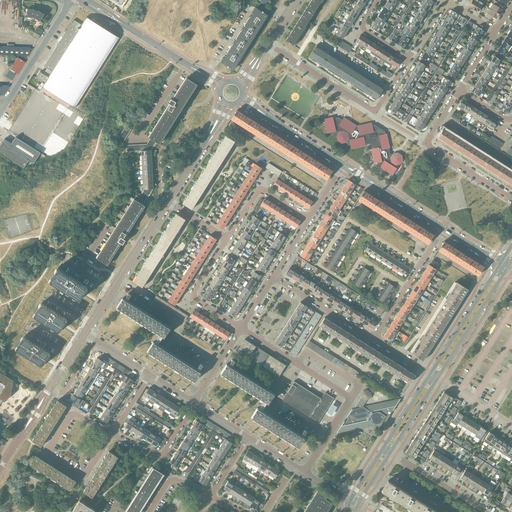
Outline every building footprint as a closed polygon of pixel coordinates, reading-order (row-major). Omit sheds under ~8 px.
[(262,12),(262,11),(266,5),(265,2),(270,1),(269,0),(260,0),(261,3),(260,3),(257,8),(262,12)] [(311,0),(311,1),(307,6),(307,7),(305,10),(305,9),(305,10),(313,15),(321,0),(311,0)] [(364,3),(358,0),(356,3),(355,2),(353,4),(355,5),(361,8),(361,9),(363,7),(362,6),(364,3)] [(473,9),(478,0),(467,0),(467,1),(470,3),(468,6),(473,9)] [(478,0),(473,9),(478,12),(483,3),(478,0)] [(391,11),(394,6),(387,1),(384,7),(391,11)] [(490,8),(499,14),(502,9),(498,7),(500,4),(495,1),(493,4),(493,3),(490,8)] [(418,6),(420,7),(427,12),(430,6),(424,2),(421,6),(419,4),(418,6)] [(361,8),(355,5),(352,10),(358,14),(359,12),(361,8)] [(384,7),(381,12),(388,16),(391,11),(384,7)] [(413,10),(417,12),(424,17),(427,12),(420,7),(418,10),(415,8),(413,10)] [(258,29),(260,26),(266,15),(267,16),(267,15),(265,14),(266,13),(262,11),(262,12),(257,8),(256,9),(256,8),(247,22),(258,29)] [(496,19),(499,14),(490,8),(487,13),(485,16),(490,19),(492,16),(496,19)] [(34,18),(36,10),(34,9),(27,9),(27,17),(31,18),(31,17),(34,18)] [(40,22),(40,21),(44,14),(39,11),(36,10),(34,18),(36,18),(36,19),(40,22)] [(297,22),(295,25),(303,30),(313,15),(305,10),(303,13),(298,22),(297,22)] [(346,13),(349,15),(355,19),(356,17),(358,14),(352,10),(350,12),(347,10),(346,13)] [(451,10),(448,15),(455,20),(458,14),(451,10)] [(377,17),(384,21),(388,16),(381,12),(377,17)] [(420,22),(424,17),(417,12),(414,18),(420,22)] [(355,19),(349,15),(346,20),(351,24),(352,24),(353,22),(355,19)] [(455,20),(448,15),(445,20),(451,25),(455,20)] [(86,17),(86,18),(81,25),(73,20),(66,32),(62,38),(59,42),(56,46),(57,46),(44,67),(46,68),(43,74),(40,72),(35,78),(42,83),(42,82),(44,84),(42,87),(47,91),(47,90),(70,105),(75,108),(75,107),(119,38),(114,34),(114,35),(91,20),(86,17)] [(377,17),(374,22),(381,27),(384,21),(377,17)] [(414,18),(410,23),(417,27),(418,25),(419,25),(420,25),(421,24),(421,23),(420,22),(414,18)] [(341,24),(342,25),(348,29),(349,29),(350,27),(351,24),(346,20),(344,23),(342,22),(341,24)] [(454,27),(451,25),(445,20),(441,26),(448,30),(450,27),(453,29),(457,30),(458,29),(454,27)] [(250,42),(252,40),(251,39),(256,31),(257,32),(258,29),(247,22),(239,35),(250,42)] [(371,28),(378,32),(381,27),(374,22),(371,28)] [(417,27),(410,23),(409,22),(407,26),(408,26),(407,28),(414,32),(417,27)] [(293,28),(291,32),(288,37),(287,37),(288,37),(286,40),(285,40),(285,41),(293,45),(303,30),(295,25),(293,28)] [(337,29),(345,34),(347,32),(346,32),(348,29),(342,25),(341,28),(338,26),(337,29)] [(441,26),(438,31),(445,35),(448,30),(441,26)] [(477,26),(474,32),(481,36),(482,34),(483,34),(484,34),(485,32),(484,31),(484,30),(477,26)] [(43,30),(38,27),(37,27),(34,32),(34,33),(40,36),(43,30)] [(407,28),(404,34),(410,38),(414,32),(407,28)] [(333,34),(340,37),(342,39),(343,37),(345,34),(337,29),(333,34)] [(445,35),(438,31),(435,36),(441,40),(445,35)] [(402,36),(400,39),(407,43),(410,38),(404,34),(401,32),(400,34),(402,36)] [(474,32),(471,37),(477,41),(481,36),(474,32)] [(241,56),(243,53),(248,45),(250,42),(239,35),(230,49),(241,56)] [(359,48),(365,38),(360,35),(356,42),(359,43),(356,46),(359,48)] [(435,36),(431,42),(438,46),(441,40),(435,36)] [(511,41),(511,39),(506,36),(503,41),(510,45),(511,41)] [(477,41),(471,37),(467,42),(474,46),(477,41)] [(364,51),(366,48),(370,41),(365,38),(359,48),(364,51)] [(398,38),(397,40),(399,41),(397,44),(404,48),(407,43),(400,39),(398,38)] [(371,51),(375,45),(370,41),(366,48),(371,51)] [(503,41),(500,46),(507,50),(510,45),(503,41)] [(438,46),(431,42),(428,47),(435,51),(438,46)] [(467,42),(465,45),(462,43),(461,45),(464,47),(471,52),(474,46),(467,42)] [(348,68),(346,67),(334,59),(332,58),(321,51),(318,49),(316,48),(317,46),(316,45),(315,45),(307,57),(308,58),(312,60),(313,59),(315,60),(317,61),(316,63),(324,68),(325,67),(327,67),(329,69),(330,69),(329,71),(337,76),(338,75),(340,76),(342,77),(343,77),(342,79),(346,82),(347,80),(348,81),(350,82),(349,84),(353,87),(355,88),(366,94),(367,93),(368,94),(370,95),(371,96),(370,97),(375,100),(376,98),(381,90),(383,88),(381,86),(380,88),(376,86),(374,84),(369,81),(370,80),(363,76),(361,74),(356,72),(356,73),(348,68)] [(375,56),(380,48),(375,45),(371,51),(370,53),(375,56)] [(507,50),(500,46),(497,51),(503,55),(507,50)] [(31,49),(28,49),(27,48),(0,47),(0,55),(17,56),(26,56),(26,57),(31,49)] [(428,47),(425,52),(431,56),(435,51),(428,47)] [(458,51),(461,53),(467,57),(471,52),(464,47),(462,51),(459,49),(458,51)] [(380,59),(385,51),(380,48),(375,56),(380,59)] [(232,69),(237,61),(239,58),(240,58),(241,56),(230,49),(222,63),(227,66),(227,67),(230,69),(231,68),(233,70),(233,69),(232,69)] [(385,63),(390,54),(385,51),(380,59),(385,63)] [(420,57),(421,57),(428,62),(430,59),(433,61),(435,59),(431,56),(425,52),(423,51),(420,57)] [(467,57),(461,53),(457,58),(464,62),(467,57)] [(390,66),(391,64),(395,57),(390,54),(385,63),(390,66)] [(26,56),(17,56),(16,58),(15,58),(4,77),(10,81),(15,73),(16,73),(20,66),(20,67),(22,64),(21,64),(22,63),(26,56)] [(494,56),(490,61),(497,65),(501,60),(496,57),(494,56)] [(396,67),(401,61),(395,57),(391,64),(396,67)] [(457,58),(454,63),(461,67),(464,62),(457,58)] [(416,67),(422,71),(425,65),(419,61),(416,67)] [(487,66),(494,70),(497,65),(490,61),(487,66)] [(454,63),(451,69),(457,73),(461,67),(454,63)] [(487,66),(484,71),(491,75),(494,70),(487,66)] [(412,72),(419,76),(422,71),(416,67),(412,72)] [(457,73),(451,69),(447,74),(454,78),(457,73)] [(484,71),(481,76),(488,80),(491,75),(484,71)] [(409,77),(415,81),(419,76),(412,72),(409,77)] [(478,81),(484,85),(488,80),(481,76),(478,81)] [(405,82),(412,87),(414,84),(421,88),(422,87),(421,87),(422,86),(415,81),(409,77),(405,82)] [(150,139),(156,142),(158,144),(180,108),(196,84),(187,78),(173,100),(170,99),(168,103),(170,104),(149,138),(150,139)] [(451,82),(445,78),(441,83),(448,87),(451,82)] [(474,86),(482,91),(485,88),(483,87),(484,85),(478,81),(474,86)] [(402,88),(409,92),(412,87),(405,82),(404,84),(403,84),(401,86),(402,87),(402,88)] [(448,87),(441,83),(438,88),(445,93),(448,87)] [(471,91),(479,96),(482,91),(474,86),(471,91)] [(409,92),(402,88),(399,93),(405,97),(409,92)] [(445,93),(438,88),(435,94),(441,98),(445,93)] [(438,103),(441,98),(435,94),(432,92),(429,97),(431,99),(438,103)] [(405,97),(399,93),(396,98),(402,102),(405,97)] [(406,104),(402,102),(396,98),(392,103),(399,108),(401,105),(404,107),(406,104)] [(438,103),(431,99),(428,104),(435,108),(438,103)] [(463,108),(467,103),(462,99),(457,106),(461,108),(459,110),(461,111),(463,109),(463,108)] [(511,103),(506,99),(503,104),(509,109),(511,104),(511,103)] [(405,112),(399,108),(392,103),(389,109),(388,111),(392,114),(393,112),(395,113),(397,110),(403,114),(405,112)] [(467,103),(463,108),(463,109),(466,111),(464,113),(466,115),(468,113),(470,108),(472,106),(467,103)] [(497,108),(506,114),(509,109),(503,104),(500,103),(499,105),(497,108)] [(435,108),(428,104),(425,110),(431,114),(435,108)] [(472,106),(470,108),(468,113),(471,114),(470,116),(470,117),(471,118),(473,116),(477,109),(472,106)] [(477,121),(478,119),(482,113),(477,109),(473,116),(476,118),(475,119),(475,120),(477,121)] [(250,119),(236,110),(231,119),(244,128),(250,119)] [(421,115),(428,119),(431,114),(425,110),(423,112),(421,111),(420,114),(421,115)] [(487,116),(482,113),(478,119),(483,122),(487,116)] [(428,119),(421,115),(418,120),(425,124),(428,119)] [(487,128),(492,119),(487,116),(483,122),(486,124),(484,126),(485,126),(487,128)] [(402,160),(401,155),(397,153),(393,154),(392,155),(391,155),(390,154),(391,153),(390,153),(389,150),(389,148),(386,133),(385,134),(385,131),(381,128),(380,129),(378,127),(376,126),(376,125),(374,124),(372,125),(371,123),(357,126),(356,126),(356,125),(353,123),(344,117),(342,120),(338,117),(333,118),(333,117),(323,119),(327,133),(333,132),(334,134),(337,136),(338,140),(341,143),(346,142),(346,146),(350,145),(351,149),(366,146),(365,145),(370,144),(372,149),(371,149),(374,163),(377,163),(377,164),(380,166),(380,167),(392,175),(397,168),(396,168),(398,166),(397,164),(400,164),(402,160)] [(258,136),(264,127),(250,119),(244,128),(258,136)] [(497,122),(492,119),(487,128),(492,131),(497,122)] [(415,128),(418,129),(420,131),(421,129),(425,124),(418,120),(414,125),(415,126),(415,125),(417,127),(415,128)] [(258,136),(272,145),(277,136),(264,127),(258,136)] [(457,138),(443,129),(437,138),(444,142),(454,148),(456,144),(455,144),(455,143),(455,142),(457,138)] [(226,155),(228,152),(234,141),(225,136),(221,141),(220,144),(217,149),(226,155)] [(285,154),(291,145),(277,136),(272,145),(285,154)] [(28,160),(33,164),(40,153),(15,137),(12,143),(4,139),(0,145),(0,153),(23,168),(28,160)] [(454,148),(461,152),(463,154),(469,158),(474,149),(457,138),(455,142),(455,143),(455,144),(456,144),(454,148)] [(291,145),(285,154),(299,162),(305,153),(291,145)] [(217,169),(219,165),(226,155),(217,149),(213,155),(212,157),(208,163),(217,169)] [(469,158),(475,161),(477,163),(483,166),(488,158),(474,149),(469,158)] [(313,171),(318,162),(305,153),(299,162),(313,171)] [(483,166),(489,171),(491,172),(497,175),(502,167),(488,158),(483,166)] [(313,171),(326,180),(332,171),(318,162),(313,171)] [(203,171),(199,176),(209,182),(217,169),(208,163),(204,169),(203,171)] [(255,164),(251,169),(258,173),(262,168),(255,164)] [(497,175),(504,180),(505,181),(511,184),(511,173),(502,167),(497,175)] [(255,179),(258,173),(251,169),(248,174),(255,179)] [(255,179),(248,174),(245,179),(252,184),(255,179)] [(195,184),(191,190),(200,196),(209,182),(199,176),(196,182),(195,184)] [(252,184),(245,179),(242,184),(248,189),(252,184)] [(278,189),(282,182),(277,179),(272,186),(278,189)] [(345,185),(352,190),(355,184),(348,180),(345,185)] [(283,192),(287,185),(282,182),(278,189),(283,192)] [(248,189),(242,184),(238,190),(245,194),(248,189)] [(288,196),(292,189),(287,185),(283,192),(288,196)] [(344,185),(341,190),(349,195),(352,190),(345,185),(344,185)] [(293,199),(297,192),(292,189),(288,196),(293,199)] [(191,190),(187,196),(186,198),(182,204),(191,209),(200,196),(191,190)] [(245,194),(238,190),(235,195),(242,199),(245,194)] [(338,195),(345,200),(349,195),(341,190),(338,195)] [(377,199),(363,191),(358,200),(372,208),(377,199)] [(298,202),(302,195),(297,192),(293,199),(298,202)] [(242,199),(235,195),(232,200),(239,204),(242,199)] [(303,205),(307,198),(302,195),(298,202),(303,205)] [(338,195),(335,200),(342,205),(345,200),(338,195)] [(134,199),(134,200),(143,205),(145,202),(135,196),(134,199)] [(264,198),(264,199),(260,205),(258,208),(264,211),(265,209),(270,202),(264,198)] [(308,208),(313,202),(307,198),(303,205),(308,208)] [(386,218),(392,208),(377,199),(372,208),(386,218)] [(144,206),(143,205),(134,200),(113,232),(112,232),(113,233),(97,258),(96,258),(107,265),(108,265),(106,264),(120,243),(122,244),(125,240),(123,238),(144,206)] [(239,204),(232,200),(229,205),(236,209),(239,204)] [(332,205),(339,210),(342,205),(335,200),(332,205)] [(270,212),(275,205),(270,202),(265,209),(270,212)] [(236,209),(229,205),(226,210),(233,214),(236,209)] [(275,215),(280,208),(275,205),(270,212),(275,215)] [(329,210),(328,210),(336,215),(339,210),(332,205),(331,205),(330,208),(329,210)] [(285,211),(280,208),(275,215),(280,218),(285,211)] [(386,218),(400,226),(406,217),(392,208),(386,218)] [(233,214),(226,210),(223,215),(229,219),(233,214)] [(325,215),(333,220),(336,215),(328,210),(329,210),(325,215)] [(286,221),(290,215),(285,211),(280,218),(286,221)] [(171,221),(167,227),(176,233),(183,223),(185,219),(176,214),(172,219),(171,221)] [(223,215),(219,220),(226,224),(229,219),(223,215)] [(295,218),(290,215),(286,221),(291,225),(295,218)] [(322,220),(329,225),(333,220),(325,215),(322,220)] [(250,221),(256,225),(260,220),(253,216),(253,217),(250,221)] [(420,226),(406,217),(400,226),(414,235),(420,226)] [(296,228),(300,221),(295,218),(291,225),(296,228)] [(226,224),(219,220),(216,225),(223,229),(226,224)] [(319,225),(326,230),(329,225),(322,220),(319,225)] [(250,221),(247,226),(253,230),(255,227),(258,229),(260,230),(262,228),(256,225),(250,221)] [(316,230),(323,235),(326,230),(319,225),(316,230)] [(247,226),(246,228),(244,231),(250,235),(252,237),(254,234),(257,235),(258,234),(253,230),(247,226)] [(414,235),(428,244),(433,235),(420,226),(414,235)] [(159,241),(168,247),(176,233),(167,227),(164,233),(162,235),(159,241)] [(344,232),(346,233),(348,234),(354,238),(357,232),(357,231),(357,230),(355,229),(354,230),(350,228),(347,232),(345,230),(344,232)] [(313,235),(312,235),(320,240),(323,235),(316,230),(313,235)] [(244,231),(240,236),(247,240),(250,235),(244,231)] [(279,232),(276,237),(282,242),(286,236),(279,232)] [(341,238),(343,239),(344,240),(350,243),(354,238),(348,234),(346,233),(344,237),(342,236),(341,238)] [(209,235),(206,240),(213,245),(216,239),(209,235)] [(309,240),(317,245),(320,240),(312,235),(313,235),(309,240)] [(247,240),(240,236),(237,241),(243,245),(245,247),(247,243),(251,246),(252,244),(247,240)] [(282,242),(276,237),(273,242),(279,247),(282,242)] [(344,240),(343,239),(340,243),(338,241),(337,243),(339,244),(341,245),(347,249),(350,243),(344,240)] [(213,245),(206,240),(204,243),(202,242),(200,244),(203,245),(210,250),(213,245)] [(317,245),(309,240),(306,245),(313,250),(317,245)] [(154,249),(150,254),(159,260),(168,247),(159,241),(155,247),(154,249)] [(237,241),(234,246),(240,250),(243,245),(237,241)] [(370,254),(375,246),(372,244),(373,242),(371,241),(365,250),(370,254)] [(443,243),(438,250),(452,259),(458,250),(444,241),(443,243)] [(269,248),(276,252),(279,247),(273,242),(269,248)] [(334,249),(336,250),(337,251),(337,250),(344,254),(347,249),(341,245),(339,244),(337,248),(335,247),(334,249)] [(376,257),(381,249),(377,247),(378,245),(376,244),(375,246),(370,254),(376,257)] [(203,245),(200,250),(207,255),(210,250),(203,245)] [(303,250),(310,255),(313,250),(306,245),(303,250)] [(243,252),(240,250),(234,246),(231,251),(237,255),(239,253),(242,254),(243,252)] [(276,252),(269,248),(266,253),(273,257),(276,252)] [(381,261),(386,253),(382,251),(384,249),(382,248),(381,249),(376,257),(381,261)] [(207,255),(200,250),(196,256),(203,260),(207,255)] [(310,255),(303,250),(300,255),(307,260),(310,255)] [(337,251),(336,250),(333,253),(332,252),(330,254),(332,255),(334,256),(340,260),(344,254),(337,250),(337,251)] [(458,250),(452,259),(466,268),(471,259),(458,250)] [(387,264),(392,256),(388,254),(389,252),(387,251),(386,253),(381,261),(387,264)] [(273,257),(266,253),(263,258),(270,262),(273,257)] [(145,262),(142,268),(151,273),(159,260),(150,254),(146,260),(145,262)] [(226,259),(225,261),(232,265),(233,266),(237,261),(237,262),(237,261),(228,256),(227,255),(225,258),(226,259)] [(327,260),(329,261),(330,262),(330,261),(337,265),(340,260),(334,256),(332,255),(330,259),(328,258),(327,260)] [(392,267),(397,260),(393,258),(395,256),(393,255),(392,256),(387,264),(392,267)] [(196,256),(193,261),(200,265),(203,260),(196,256)] [(270,262),(263,258),(260,263),(266,267),(270,262)] [(398,271),(403,263),(399,261),(400,259),(398,258),(397,260),(392,267),(398,271)] [(471,259),(466,268),(478,276),(484,267),(471,259)] [(200,265),(193,261),(190,266),(197,270),(200,265)] [(225,261),(222,266),(228,270),(232,265),(225,261)] [(330,262),(329,261),(326,264),(325,263),(323,265),(333,271),(337,265),(330,261),(330,262)] [(266,267),(260,263),(258,262),(257,264),(259,265),(257,268),(257,267),(256,268),(257,268),(255,270),(259,272),(260,270),(263,272),(264,272),(266,269),(265,269),(266,267)] [(403,263),(398,271),(403,275),(404,274),(405,274),(407,272),(406,272),(406,271),(408,267),(404,264),(406,263),(404,262),(403,263)] [(425,270),(433,274),(436,269),(429,264),(428,265),(429,265),(425,270)] [(190,266),(187,271),(194,275),(197,270),(190,266)] [(218,271),(225,275),(228,270),(222,266),(218,271)] [(361,273),(368,277),(371,272),(363,267),(361,271),(359,270),(358,272),(360,273),(361,274),(361,273)] [(49,280),(49,281),(53,284),(55,285),(60,289),(63,290),(66,292),(69,294),(72,296),(75,298),(79,300),(79,299),(81,297),(83,294),(84,291),(85,291),(86,288),(87,288),(57,268),(56,269),(54,272),(53,275),(52,276),(51,278),(49,280)] [(133,282),(142,287),(151,273),(142,268),(138,273),(137,276),(133,282)] [(288,275),(291,277),(295,271),(290,268),(286,274),(288,275)] [(425,270),(422,275),(429,279),(433,274),(425,270),(425,269),(425,270)] [(187,271),(184,276),(191,280),(194,275),(187,271)] [(218,271),(215,276),(222,280),(225,275),(218,271)] [(300,274),(295,271),(291,277),(293,278),(296,280),(300,274)] [(254,272),(251,277),(257,281),(261,276),(254,272)] [(301,283),(305,276),(306,275),(301,272),(300,274),(296,280),(298,282),(298,281),(301,283)] [(354,277),(356,278),(358,279),(364,283),(368,277),(361,273),(361,274),(360,273),(357,276),(355,275),(354,277)] [(419,280),(426,285),(429,279),(422,275),(422,274),(422,275),(419,280)] [(191,280),(184,276),(180,281),(187,285),(191,280)] [(212,281),(219,285),(222,280),(215,276),(212,281)] [(307,277),(305,276),(301,283),(303,285),(306,286),(310,280),(307,279),(307,277)] [(247,282),(254,287),(257,281),(251,277),(247,282)] [(311,278),(310,280),(306,286),(306,287),(308,288),(311,290),(317,281),(317,280),(314,278),(313,279),(311,278)] [(358,279),(356,278),(354,282),(352,281),(351,283),(360,288),(364,283),(358,279)] [(419,280),(416,285),(423,290),(426,285),(419,280)] [(180,281),(177,286),(184,290),(187,285),(180,281)] [(209,286),(216,290),(219,285),(212,281),(209,286)] [(316,293),(322,284),(317,281),(311,290),(313,291),(316,293)] [(247,282),(244,287),(251,292),(254,287),(247,282)] [(384,288),(392,293),(396,287),(395,287),(395,286),(395,285),(393,284),(392,285),(388,282),(386,286),(384,285),(383,287),(384,288)] [(411,353),(423,361),(431,348),(431,347),(430,347),(432,344),(433,344),(434,343),(457,307),(458,306),(457,305),(459,302),(460,303),(460,302),(460,301),(468,289),(456,282),(456,283),(454,282),(444,298),(446,298),(445,299),(422,336),(421,337),(420,336),(418,339),(410,351),(411,352),(411,353)] [(321,296),(326,288),(327,288),(322,284),(316,293),(318,294),(321,296)] [(413,290),(420,295),(423,290),(416,285),(415,285),(416,285),(413,290)] [(184,290),(177,286),(174,291),(181,295),(184,290)] [(209,286),(206,291),(212,295),(215,297),(216,294),(214,293),(216,290),(209,286)] [(244,287),(241,292),(248,297),(251,292),(244,287)] [(331,291),(326,288),(321,296),(323,298),(323,297),(326,299),(331,291)] [(379,293),(381,294),(389,298),(392,293),(384,288),(382,292),(380,291),(379,293)] [(412,290),(409,295),(416,300),(420,295),(413,290),(412,290)] [(174,291),(171,296),(178,300),(181,295),(174,291)] [(202,296),(209,301),(212,295),(206,291),(202,296)] [(337,294),(331,291),(326,299),(326,300),(328,301),(331,303),(336,295),(337,294)] [(241,292),(238,297),(244,302),(248,297),(241,292)] [(377,296),(376,298),(385,304),(389,298),(381,294),(379,297),(377,296)] [(333,304),(336,306),(340,300),(337,298),(338,296),(336,295),(331,303),(333,304)] [(406,300),(413,305),(416,300),(409,295),(406,300)] [(178,300),(171,296),(168,301),(175,306),(178,300)] [(235,302),(241,307),(244,302),(238,297),(235,302)] [(342,297),(340,300),(336,306),(338,307),(341,309),(347,301),(342,297)] [(170,328),(154,318),(122,298),(116,307),(155,332),(157,333),(160,335),(163,336),(164,337),(170,328)] [(406,300),(403,305),(410,310),(413,305),(406,300)] [(350,306),(352,304),(347,301),(341,309),(343,310),(346,312),(350,306)] [(235,302),(231,308),(238,312),(241,307),(235,302)] [(274,342),(274,343),(286,350),(286,349),(289,345),(292,341),(294,342),(297,344),(299,345),(301,347),(302,345),(300,344),(298,342),(296,341),(294,340),(293,339),(296,335),(297,336),(299,337),(301,338),(303,339),(305,341),(306,339),(318,321),(308,315),(310,312),(312,310),(300,302),(299,303),(294,312),(282,330),(278,337),(274,342)] [(33,315),(33,316),(38,319),(41,321),(51,327),(54,329),(59,332),(61,329),(64,323),(66,320),(67,319),(41,303),(41,304),(39,307),(35,312),(33,315)] [(400,310),(407,315),(410,310),(403,305),(400,310)] [(351,315),(355,309),(350,306),(346,312),(348,314),(348,313),(351,315)] [(380,315),(383,311),(378,307),(374,314),(376,312),(380,315)] [(228,313),(235,317),(238,312),(231,308),(228,313)] [(355,309),(351,315),(351,316),(353,317),(356,318),(360,313),(355,309)] [(190,317),(195,320),(199,313),(194,310),(190,317)] [(310,312),(308,315),(318,321),(321,316),(318,314),(312,310),(310,312)] [(400,311),(396,315),(404,320),(407,315),(400,310),(399,310),(400,311)] [(200,323),(204,316),(199,313),(195,320),(200,323)] [(360,313),(356,318),(356,319),(358,320),(359,320),(362,322),(365,316),(360,313)] [(370,319),(372,317),(367,313),(365,316),(362,322),(361,322),(363,323),(364,323),(367,325),(370,319)] [(396,316),(393,320),(400,325),(404,320),(396,315),(396,316)] [(200,323),(205,326),(209,320),(204,316),(200,323)] [(337,326),(324,317),(319,326),(332,334),(337,326)] [(370,319),(367,325),(366,325),(368,326),(369,326),(372,328),(372,329),(376,322),(370,319)] [(205,326),(210,330),(214,323),(209,320),(205,326)] [(400,325),(393,320),(393,321),(390,325),(397,330),(400,325)] [(215,333),(219,326),(214,323),(210,330),(215,333)] [(390,326),(387,331),(394,335),(397,330),(390,325),(390,326)] [(217,334),(220,336),(224,329),(219,326),(215,333),(213,336),(216,337),(217,334)] [(345,342),(350,334),(337,326),(332,334),(345,342)] [(220,336),(225,339),(230,333),(224,329),(220,336)] [(394,335),(387,331),(386,331),(387,331),(384,336),(383,336),(391,341),(394,335)] [(350,334),(345,342),(358,350),(363,342),(350,334)] [(163,336),(160,335),(154,343),(157,345),(163,336)] [(15,349),(15,350),(20,353),(23,355),(33,361),(36,363),(42,366),(44,363),(43,363),(47,357),(49,354),(50,354),(23,337),(21,340),(17,346),(15,349)] [(247,345),(246,348),(244,350),(242,353),(249,357),(248,357),(249,357),(255,348),(250,345),(251,343),(244,339),(245,339),(244,339),(242,342),(247,345)] [(194,381),(200,372),(180,360),(157,345),(154,343),(153,342),(151,344),(147,351),(194,381)] [(363,342),(358,350),(371,359),(376,350),(363,342)] [(286,349),(286,350),(293,354),(292,354),(295,356),(299,351),(296,349),(294,348),(292,346),(289,345),(286,349)] [(255,348),(249,357),(263,366),(262,366),(263,366),(268,358),(270,355),(269,355),(259,348),(258,348),(258,349),(255,348)] [(376,350),(371,359),(384,367),(389,358),(376,350)] [(268,358),(263,366),(263,367),(263,366),(280,377),(281,375),(280,374),(286,365),(270,355),(268,358)] [(104,362),(101,360),(97,357),(94,363),(101,367),(104,362)] [(402,367),(389,358),(384,367),(397,375),(402,367)] [(90,368),(97,373),(99,374),(100,374),(101,372),(100,371),(102,368),(101,367),(94,363),(93,363),(93,362),(92,363),(91,364),(91,365),(92,366),(90,368)] [(264,401),(266,402),(268,403),(274,394),(226,364),(220,373),(261,399),(264,401)] [(402,367),(397,375),(410,383),(415,375),(402,367)] [(90,368),(87,373),(94,378),(97,373),(90,368)] [(0,403),(1,403),(1,402),(3,401),(4,401),(4,402),(10,396),(13,381),(12,380),(4,375),(0,372),(0,403)] [(94,378),(87,373),(84,379),(91,383),(94,378)] [(134,381),(129,378),(127,376),(126,376),(123,381),(130,386),(134,381)] [(84,379),(80,384),(87,388),(91,383),(84,379)] [(123,381),(119,387),(127,391),(130,386),(123,381)] [(292,384),(282,400),(317,421),(318,422),(317,421),(332,398),(324,393),(321,398),(295,382),(294,381),(292,384)] [(87,388),(80,384),(77,389),(84,394),(87,388)] [(119,387),(116,392),(124,396),(127,391),(119,387)] [(149,399),(155,391),(155,390),(154,389),(153,390),(149,388),(144,396),(149,399)] [(77,389),(73,394),(81,399),(84,394),(77,389)] [(345,419),(336,433),(337,432),(338,433),(360,428),(363,430),(364,428),(367,428),(368,429),(369,427),(371,427),(373,428),(375,425),(385,423),(385,422),(389,417),(394,409),(399,400),(400,399),(399,400),(398,399),(378,404),(377,405),(377,404),(365,406),(364,407),(363,407),(362,406),(363,405),(367,400),(369,399),(371,396),(370,392),(367,390),(363,391),(361,394),(361,396),(354,407),(359,406),(360,408),(351,409),(346,418),(347,417),(348,417),(351,419),(350,420),(345,421),(345,422),(344,421),(345,419)] [(154,403),(160,395),(160,393),(159,392),(158,394),(155,391),(149,399),(154,403)] [(449,402),(452,397),(445,393),(446,392),(444,391),(441,396),(449,402)] [(120,402),(124,396),(116,392),(113,397),(120,402)] [(71,397),(72,398),(70,400),(73,401),(71,404),(78,409),(83,400),(81,399),(73,394),(73,395),(73,394),(72,394),(71,396),(71,397)] [(160,395),(154,403),(160,406),(165,398),(166,397),(164,396),(163,397),(160,395)] [(451,403),(449,402),(441,396),(438,401),(446,406),(448,407),(451,403)] [(113,397),(109,402),(117,407),(120,402),(113,397)] [(165,409),(170,401),(171,400),(169,399),(169,400),(165,398),(160,406),(165,409)] [(32,441),(41,447),(66,406),(57,400),(32,441)] [(170,413),(176,405),(176,403),(175,402),(174,404),(170,401),(165,409),(170,413)] [(258,409),(261,411),(266,402),(264,401),(258,409)] [(438,401),(435,405),(444,410),(446,406),(438,401)] [(113,412),(117,407),(109,402),(106,408),(113,412)] [(336,407),(332,404),(326,412),(331,415),(336,407)] [(174,419),(176,416),(178,418),(180,414),(178,413),(182,407),(180,406),(179,407),(176,405),(170,413),(169,415),(174,419)] [(441,415),(444,410),(435,405),(432,409),(441,415)] [(106,408),(103,413),(110,418),(113,412),(106,408)] [(304,438),(296,433),(261,411),(258,409),(257,408),(256,410),(251,417),(298,447),(304,438)] [(438,419),(441,415),(432,409),(430,414),(438,419)] [(458,423),(463,415),(460,413),(458,412),(453,420),(458,423)] [(107,423),(110,418),(103,413),(99,418),(107,423)] [(435,423),(438,419),(430,414),(427,418),(435,423)] [(462,426),(467,418),(465,417),(466,416),(463,415),(458,423),(462,426)] [(124,422),(126,423),(124,428),(127,430),(127,429),(130,430),(135,422),(130,419),(129,419),(127,417),(124,422)] [(433,428),(435,423),(427,418),(424,422),(433,428)] [(467,418),(462,426),(467,429),(472,420),(469,419),(467,418)] [(203,425),(202,424),(196,420),(193,426),(200,430),(203,425)] [(472,420),(467,429),(471,432),(476,424),(474,423),(475,422),(472,420)] [(136,431),(140,425),(135,422),(130,430),(129,431),(130,432),(131,431),(135,433),(136,431)] [(430,432),(433,428),(424,422),(422,427),(430,432)] [(476,424),(471,432),(476,434),(481,426),(478,425),(476,424)] [(137,434),(140,436),(145,428),(140,425),(136,431),(135,433),(134,434),(136,435),(137,434)] [(200,430),(193,426),(189,431),(197,436),(200,430)] [(481,426),(476,434),(475,436),(480,439),(486,430),(483,428),(484,428),(481,426)] [(422,427),(419,431),(427,436),(430,432),(422,427)] [(143,438),(145,440),(151,432),(145,428),(140,436),(139,438),(142,440),(143,438)] [(197,436),(189,431),(186,436),(193,441),(197,436)] [(424,441),(427,436),(419,431),(416,435),(424,441)] [(148,442),(151,443),(157,434),(154,432),(153,433),(151,432),(145,440),(144,441),(148,443),(148,442)] [(488,444),(494,434),(491,433),(489,432),(483,441),(488,444)] [(157,434),(151,443),(150,445),(153,446),(154,445),(156,447),(158,444),(162,447),(166,440),(157,434)] [(492,447),(498,438),(496,437),(497,436),(494,434),(488,444),(492,447)] [(422,445),(424,441),(416,435),(413,440),(422,445)] [(193,441),(186,436),(183,442),(190,446),(193,441)] [(222,444),(229,449),(232,443),(227,440),(225,439),(224,438),(223,438),(220,443),(222,444)] [(497,450),(503,440),(501,438),(500,439),(498,438),(492,447),(497,450)] [(419,449),(422,445),(413,440),(411,444),(419,449)] [(501,453),(507,444),(506,442),(503,440),(497,450),(501,453)] [(190,446),(183,442),(179,447),(187,451),(190,446)] [(229,449),(222,444),(218,449),(226,454),(229,449)] [(416,454),(419,449),(411,444),(408,448),(416,454)] [(507,444),(501,453),(506,456),(511,446),(511,445),(510,444),(509,445),(507,444)] [(179,447),(176,452),(183,457),(187,451),(179,447)] [(431,460),(433,461),(439,453),(440,450),(434,447),(433,449),(434,450),(429,458),(431,459),(431,460)] [(414,458),(416,454),(408,448),(405,453),(414,458)] [(222,459),(226,454),(218,449),(215,455),(222,459)] [(248,462),(253,454),(254,452),(252,451),(252,453),(248,450),(243,458),(248,462)] [(118,457),(109,451),(83,492),(92,497),(118,457)] [(183,457),(176,452),(173,457),(180,462),(183,457)] [(439,453),(433,461),(436,463),(436,462),(438,464),(443,456),(439,453)] [(252,468),(258,457),(259,456),(258,455),(257,456),(253,454),(248,462),(246,465),(252,468)] [(35,455),(30,464),(70,490),(76,481),(35,455)] [(215,455),(212,460),(219,465),(222,459),(215,455)] [(440,465),(443,467),(448,459),(443,456),(438,464),(440,465)] [(178,468),(177,467),(180,462),(173,457),(170,462),(169,462),(169,463),(172,464),(170,467),(176,471),(178,468)] [(259,469),(264,461),(265,459),(263,458),(262,459),(258,457),(252,468),(257,471),(259,469)] [(445,468),(447,469),(452,462),(448,459),(443,467),(445,469),(445,468)] [(212,460),(208,465),(216,470),(219,465),(212,460)] [(264,472),(269,464),(270,463),(268,462),(267,463),(264,461),(259,469),(264,472)] [(449,471),(451,473),(457,464),(452,462),(447,469),(449,471)] [(458,463),(457,464),(451,473),(454,475),(455,474),(457,475),(463,466),(458,463)] [(269,475),(274,467),(275,466),(273,465),(272,466),(269,464),(264,472),(269,475)] [(212,475),(213,475),(214,475),(214,474),(214,473),(214,472),(216,470),(208,465),(205,470),(212,475)] [(137,490),(136,492),(138,493),(126,511),(125,511),(126,511),(138,511),(163,474),(164,474),(152,467),(154,468),(140,490),(137,487),(135,489),(137,490)] [(269,475),(274,479),(280,469),(279,468),(278,469),(274,467),(269,475)] [(465,481),(470,473),(471,471),(466,468),(460,478),(462,479),(465,481)] [(193,478),(196,472),(193,470),(191,469),(188,474),(189,475),(191,476),(193,478)] [(205,470),(202,476),(209,480),(212,475),(205,470)] [(474,476),(470,473),(465,481),(467,483),(468,482),(469,483),(474,476)] [(209,480),(202,476),(198,481),(201,482),(206,485),(209,480)] [(479,479),(474,476),(469,483),(471,485),(474,487),(479,479)] [(484,481),(479,479),(474,487),(476,488),(477,488),(479,489),(484,481)] [(228,492),(234,484),(226,480),(223,485),(225,486),(222,490),(224,491),(225,490),(228,492)] [(381,491),(384,493),(397,501),(404,491),(397,487),(397,486),(393,484),(393,483),(392,484),(388,481),(381,491)] [(488,484),(484,481),(479,489),(480,490),(480,491),(483,492),(488,484)] [(489,483),(488,484),(483,492),(485,494),(486,494),(488,495),(491,490),(494,492),(500,483),(497,481),(494,484),(494,485),(489,483)] [(239,488),(234,484),(228,492),(228,494),(229,495),(230,493),(234,496),(239,488)] [(239,499),(244,491),(239,488),(234,496),(233,497),(235,498),(235,497),(239,499)] [(325,511),(332,503),(327,499),(325,498),(326,497),(327,496),(317,490),(303,511),(325,511)] [(249,494),(244,491),(239,499),(238,500),(240,501),(241,500),(244,502),(249,494)] [(409,494),(404,491),(397,501),(400,503),(413,511),(420,501),(413,497),(409,494),(409,493),(409,494)] [(249,494),(244,502),(243,504),(245,505),(246,503),(249,506),(255,498),(249,494)] [(511,504),(511,502),(504,497),(501,502),(496,499),(494,503),(502,508),(504,505),(509,508),(510,507),(511,504)] [(260,501),(255,498),(249,506),(249,507),(250,508),(251,507),(255,509),(260,501)] [(94,511),(95,511),(95,510),(89,506),(79,500),(71,511),(94,511)] [(420,501),(413,511),(435,511),(436,511),(429,507),(425,504),(425,503),(424,504),(420,501)]
